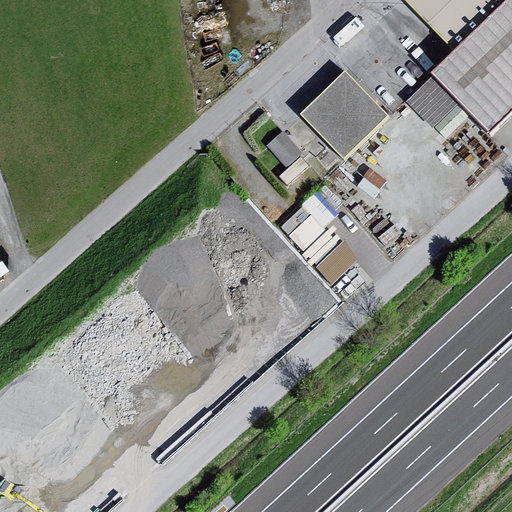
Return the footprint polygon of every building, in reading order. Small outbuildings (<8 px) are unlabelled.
[(511,0),(404,0),(457,54),(511,0)] [(511,0),(457,54),(433,76),(472,115),(492,136),(511,117),(511,0)] [(391,118),(347,73),(302,117),(346,161),(391,118)] [(472,115),(433,76),(406,102),(445,141),(472,115)] [(281,129),(268,145),(290,164),(304,148),(281,129)] [(343,204),(327,187),(282,229),(332,284),(357,261),(326,229),(340,216),(336,211),(343,204)]
